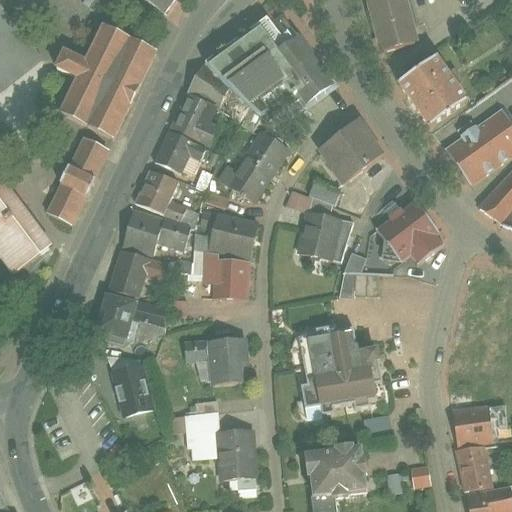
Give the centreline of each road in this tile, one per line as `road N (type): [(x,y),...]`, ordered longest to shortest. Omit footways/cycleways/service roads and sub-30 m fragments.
road 1 (residential): [(217,0),(187,34),(12,397)]
road 2 (residential): [(470,230),(436,349),(453,511)]
road 3 (residential): [(451,215),(361,82),(336,0)]
road 4 (residential): [(12,397),(13,458),(40,511)]
